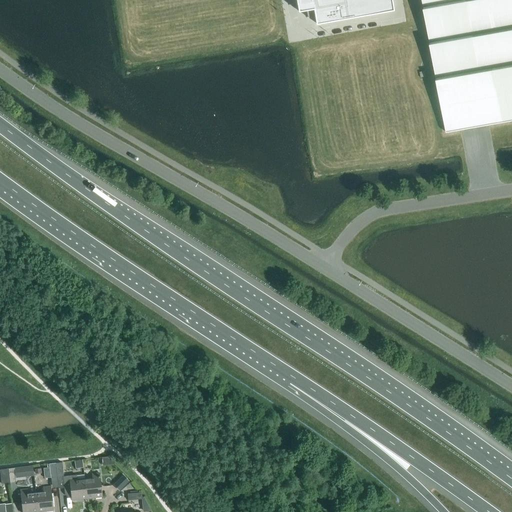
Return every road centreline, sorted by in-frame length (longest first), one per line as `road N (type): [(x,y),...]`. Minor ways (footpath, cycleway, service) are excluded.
road 1 (trunk): [(511,479),(0,125)]
road 2 (tertiary): [(324,270),(0,70)]
road 3 (trunk): [(0,179),(294,378)]
road 4 (trunk): [(294,378),(488,511)]
road 5 (tertiary): [(511,386),(324,270)]
road 6 (unclassified): [(324,270),(366,217),(511,189)]
road 7 (trunk): [(294,378),(443,511)]
